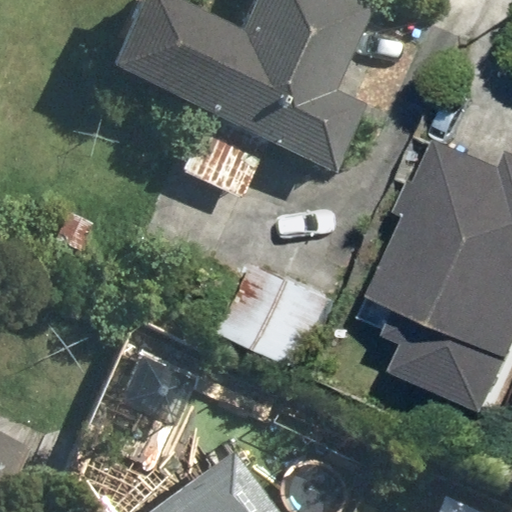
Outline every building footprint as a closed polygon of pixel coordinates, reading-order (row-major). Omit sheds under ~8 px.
[(117,0),(82,85),(204,136),(181,190),(232,211),(254,158),(321,186),(348,120),(317,108),(356,14),(322,0),(240,0),(223,44),(117,0)] [(486,428),(511,367),(511,149),(497,181),(428,152),(382,260),(394,265),(368,326),(411,344),(392,387),(486,428)] [(286,378),(318,303),(253,275),(221,349),(286,378)] [(180,442),(129,417),(109,460),(160,485),(180,442)] [(257,511),(217,455),(135,511),(257,511)] [(0,493),(14,463),(0,456),(0,493)] [(458,511),(435,499),(428,511),(458,511)]
